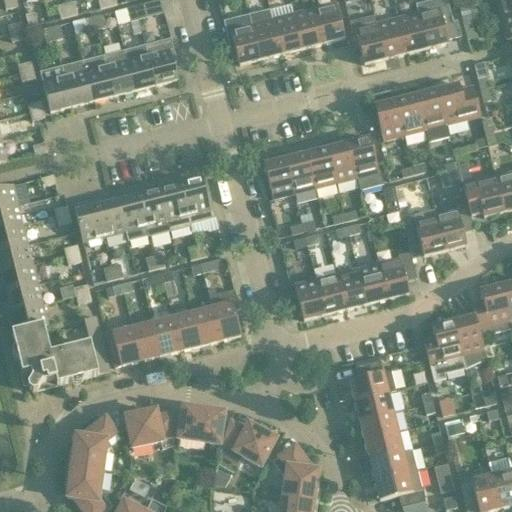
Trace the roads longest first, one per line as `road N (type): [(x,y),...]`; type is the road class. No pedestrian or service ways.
road 1 (residential): [(190,0),(284,348)]
road 2 (residential): [(262,411),(198,395),(118,398),(53,443),(49,495)]
road 3 (residential): [(284,348),(425,310),(511,242)]
road 4 (residential): [(338,511),(327,462),(304,436),(262,411)]
